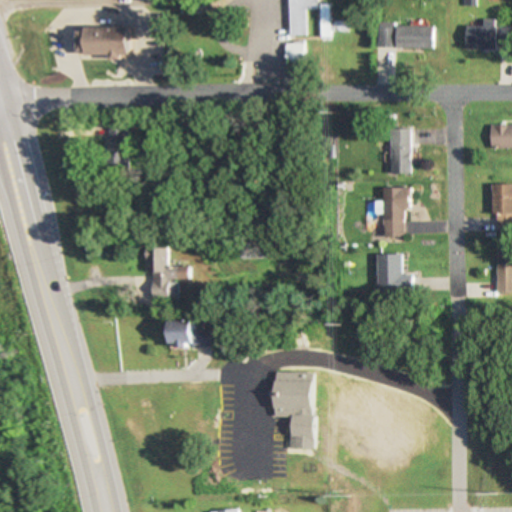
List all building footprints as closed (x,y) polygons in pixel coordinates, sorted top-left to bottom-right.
[(286,0),(287,36),(305,36),(305,10),(317,9),(316,0),(286,0)] [(433,26),(394,25),(378,24),(377,47),(433,48),(433,26)] [(511,47),(511,24),(468,24),(468,48),(511,47)] [(81,56),(131,56),(131,26),(81,26),(81,56)] [(302,44),(285,44),(285,64),(302,64),(302,44)] [(511,121),(491,122),(492,147),(511,146),(511,121)] [(106,170),(126,170),(126,126),(106,126),(106,170)] [(411,174),(411,128),(390,128),(390,174),(411,174)] [(511,184),(494,184),(494,231),(511,231),(511,184)] [(410,209),(410,187),(383,187),(383,237),(405,237),(405,209),(410,209)] [(252,258),(252,240),(233,240),(233,258),(252,258)] [(149,299),(173,299),(173,291),(171,291),(171,281),(189,281),(189,267),(167,267),(167,247),(149,247),(149,299)] [(511,249),(496,250),(496,293),(511,293),(511,249)] [(412,292),(412,275),(401,275),(401,255),(377,255),(377,293),(412,292)] [(173,321),(173,347),(213,347),(213,329),(197,329),(197,321),(173,321)] [(316,449),(316,372),(276,372),(276,417),(293,416),(293,449),(316,449)]
